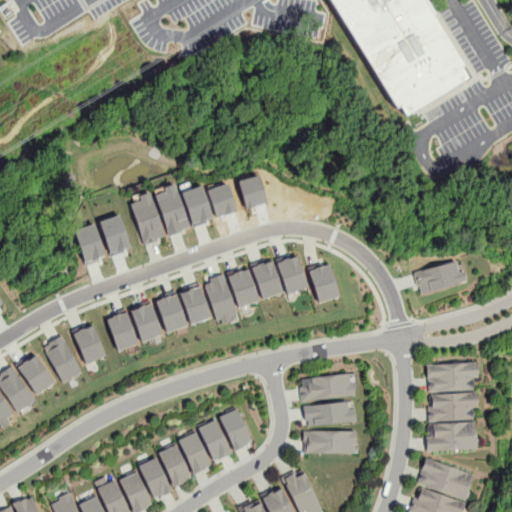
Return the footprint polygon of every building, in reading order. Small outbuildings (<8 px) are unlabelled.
[(423,0),(463,65),(459,67),(464,75),(460,79),(461,80),(409,113),(407,111),(403,113),(398,105),(394,107),(327,0),(423,0)] [(178,186),(192,226),(211,219),(200,185),(191,188),(189,182),(178,186)] [(154,194),(169,235),(189,228),(173,183),(162,186),(164,191),(154,194)] [(129,203),(144,244),(165,236),(148,191),(137,195),(139,199),(129,203)] [(98,221),(109,252),(128,245),(117,214),(98,221)] [(72,230),(83,261),(103,254),(92,223),(72,230)] [(275,260),(287,294),(307,286),(295,253),(275,260)] [(250,266),(262,298),(281,291),(270,259),(250,266)] [(412,272),(454,260),(457,272),(462,270),(465,280),(420,293),(418,284),(415,285),(412,272)] [(307,269),(318,302),(339,295),(328,263),(307,269)] [(227,272),(238,306),(258,300),(246,266),(227,272)] [(204,283),(217,319),(237,312),(223,272),(209,277),(210,281),(204,283)] [(178,291),(190,324),(211,316),(199,284),(178,291)] [(154,298),(166,332),(187,325),(174,290),(154,298)] [(129,307),(141,341),(162,334),(149,300),(129,307)] [(104,316),(117,350),(137,343),(124,308),(104,316)] [(69,329),(85,364),(105,355),(90,320),(69,329)] [(42,346),(63,382),(81,371),(60,335),(42,346)] [(14,363),(35,394),(54,382),(32,351),(14,363)] [(427,366),(428,392),(475,389),(473,363),(427,366)] [(0,373),(0,386),(17,412),(35,400),(12,365),(0,373)] [(297,380),(300,401),(353,395),(350,373),(297,380)] [(428,394),(429,421),(472,419),(471,406),(477,406),(476,391),(428,394)] [(0,421),(13,413),(0,394),(0,421)] [(302,405),(304,420),(307,420),(308,426),(356,421),(354,407),(347,408),(346,400),(302,405)] [(218,416),(234,450),(252,442),(236,408),(218,416)] [(198,427),(213,460),(231,452),(215,418),(198,427)] [(425,424),(427,452),(476,448),(474,420),(425,424)] [(177,440),(193,473),(210,465),(195,431),(177,440)] [(302,453),(355,453),(355,431),(302,431),(302,453)] [(158,452),(173,486),(190,478),(175,444),(158,452)] [(426,456),(416,482),(463,499),(472,473),(426,456)] [(138,465),(154,499),(171,490),(155,457),(138,465)] [(321,511),(301,469),(281,479),(296,511),(321,511)] [(118,480),(134,511),(136,511),(152,504),(135,471),(118,480)] [(127,511),(112,473),(94,480),(107,511),(127,511)] [(268,511),(292,511),(281,486),(261,495),(268,511)] [(420,487),(416,497),(413,496),(407,511),(409,511),(460,511),(464,502),(420,487)] [(78,511),(70,492),(49,500),(54,511),(78,511)] [(12,502),(16,511),(37,511),(30,495),(12,502)] [(77,504),(80,511),(103,511),(95,495),(77,504)] [(240,511),(263,511),(257,497),(238,506),(240,511)]
